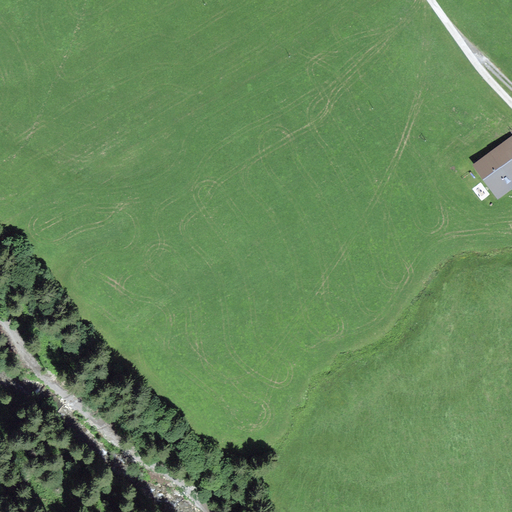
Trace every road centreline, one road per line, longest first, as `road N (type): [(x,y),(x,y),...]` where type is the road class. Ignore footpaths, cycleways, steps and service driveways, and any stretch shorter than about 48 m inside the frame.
road 1 (track): [(211,511),(45,376),(0,312)]
road 2 (unclassified): [(431,0),(511,104)]
